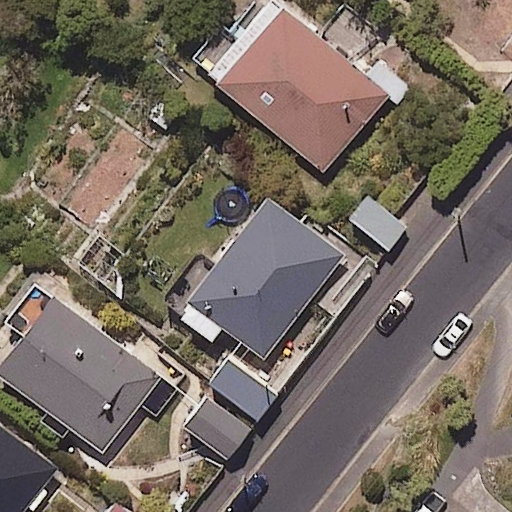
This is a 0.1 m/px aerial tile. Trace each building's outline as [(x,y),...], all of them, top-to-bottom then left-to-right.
[(328,174),(389,102),(399,110),(417,90),(380,58),(366,75),(278,1),(214,76),(328,174)] [(412,232),(372,198),(353,220),(394,254),(412,232)] [(350,258),(276,201),(185,319),(218,344),(228,331),(270,363),(350,258)] [(180,390),(43,284),(11,326),(34,344),(8,377),(108,454),(145,406),(159,417),(180,390)] [(284,400),(239,366),(221,389),(265,424),(284,400)] [(257,434),(218,404),(196,432),(235,462),(257,434)] [(0,511),(32,511),(62,474),(0,425),(0,511)] [(125,511),(114,503),(107,511),(125,511)]
